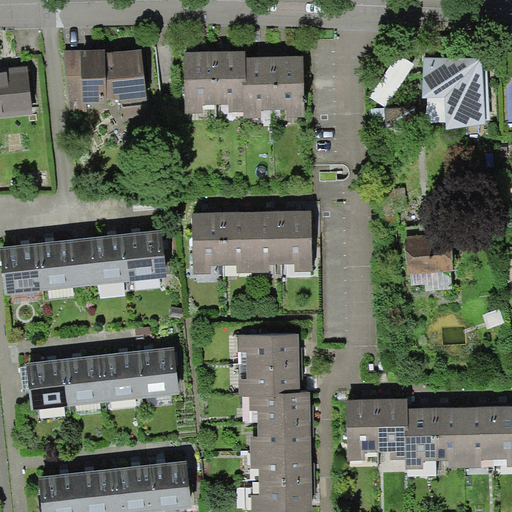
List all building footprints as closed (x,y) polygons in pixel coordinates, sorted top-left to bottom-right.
[(102,101),(102,97),(117,95),(119,110),(144,107),(137,53),(114,56),(114,63),(101,63),(101,54),(80,55),(81,101),(102,101)] [(183,102),(213,101),(212,54),(182,55),(183,102)] [(213,101),(242,101),(241,60),(241,54),(212,54),(213,101)] [(271,106),(300,106),(299,58),(270,59),(271,106)] [(242,107),(271,106),(270,59),(241,60),(242,101),(242,107)] [(477,61),(424,61),(424,95),(443,95),(444,123),(477,122),(477,61)] [(0,73),(0,114),(28,111),(23,71),(0,73)] [(403,107),(386,109),(387,127),(405,125),(403,107)] [(383,119),(383,109),(371,109),(371,120),(383,119)] [(380,227),(393,226),(389,191),(376,192),(380,227)] [(279,261),(308,260),(307,213),(278,214),(279,261)] [(250,262),(279,261),(278,214),(249,215),(250,262)] [(192,263),(221,262),(220,215),(191,216),(192,263)] [(221,262),(250,262),(249,215),(220,215),(221,262)] [(126,277),(162,273),(157,234),(122,238),(126,277)] [(430,287),(448,285),(446,267),(449,267),(447,236),(432,237),(432,235),(418,236),(419,238),(404,240),(407,271),(410,271),(411,284),(430,283),(430,287)] [(90,281),(126,277),(122,238),(86,242),(90,281)] [(86,242),(71,244),(76,282),(90,281),(86,242)] [(40,286),(76,282),(71,244),(35,248),(40,286)] [(0,258),(4,290),(40,286),(35,248),(0,251),(0,258)] [(246,335),(247,364),(294,363),(293,334),(246,335)] [(138,393),(175,390),(170,351),(134,355),(138,393)] [(102,398),(138,393),(134,355),(98,359),(102,398)] [(66,402),(102,398),(98,359),(62,363),(66,402)] [(30,406),(66,402),(62,363),(26,367),(30,406)] [(247,364),(247,393),(258,393),(294,392),(294,363),(247,364)] [(258,393),(259,422),(306,421),(305,392),(294,392),(258,393)] [(375,448),(404,447),(404,411),(403,400),(374,401),(375,448)] [(346,448),(375,448),(374,401),(345,401),(346,448)] [(492,456),(511,455),(511,408),(491,409),(492,456)] [(434,457),(463,456),(462,409),(433,410),(434,457)] [(463,456),(492,456),(491,409),(462,409),(463,456)] [(405,458),(434,457),(433,410),(404,411),(404,447),(405,458)] [(259,422),(259,451),(306,450),(306,421),(259,422)] [(259,451),(260,481),(307,480),(306,450),(259,451)] [(151,507),(187,503),(183,464),(147,468),(151,507)] [(115,511),(151,507),(147,468),(111,472),(115,511)] [(78,511),(104,511),(115,511),(111,472),(75,476),(78,511)] [(41,511),(78,511),(75,476),(38,480),(41,511)] [(260,481),(260,510),(307,509),(307,480),(260,481)]
